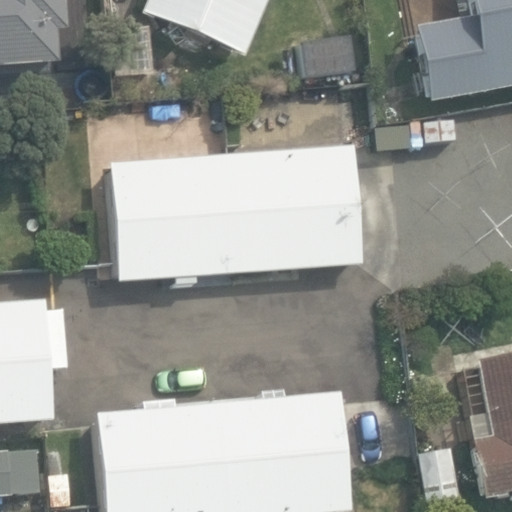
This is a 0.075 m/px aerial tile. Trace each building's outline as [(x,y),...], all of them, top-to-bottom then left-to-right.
[(0,0),(0,76),(46,73),(44,39),(54,39),(51,0),(0,0)] [(143,0),(137,15),(239,58),(263,0),(143,0)] [(404,31),(420,111),(511,92),(511,0),(453,0),(457,21),(404,31)] [(295,46),(300,82),(349,76),(344,39),(295,46)] [(374,131),(376,157),(424,153),(422,127),(374,131)] [(171,282),(171,287),(192,286),(191,280),(357,269),(349,150),(104,168),(113,287),(171,282)] [(0,424),(48,421),(39,304),(0,307),(0,424)] [(466,443),(477,503),(511,496),(511,356),(469,365),(483,440),(466,443)] [(93,415),(101,511),(346,511),(335,395),(280,400),(279,392),(259,394),(259,400),(93,415)] [(0,450),(0,501),(8,501),(8,497),(33,495),(30,453),(3,455),(2,450),(0,450)] [(460,450),(413,456),(420,509),(467,503),(460,450)] [(44,478),(47,510),(67,509),(64,476),(44,478)]
